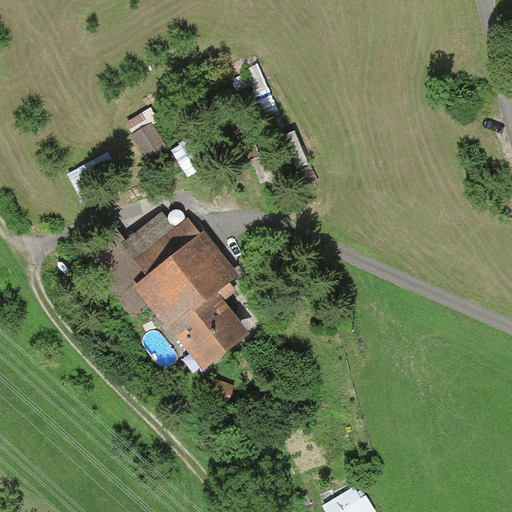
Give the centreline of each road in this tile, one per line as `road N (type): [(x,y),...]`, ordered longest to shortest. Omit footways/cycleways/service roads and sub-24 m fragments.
road 1 (track): [(0,220),(47,311),(228,511)]
road 2 (residential): [(511,121),(481,0)]
